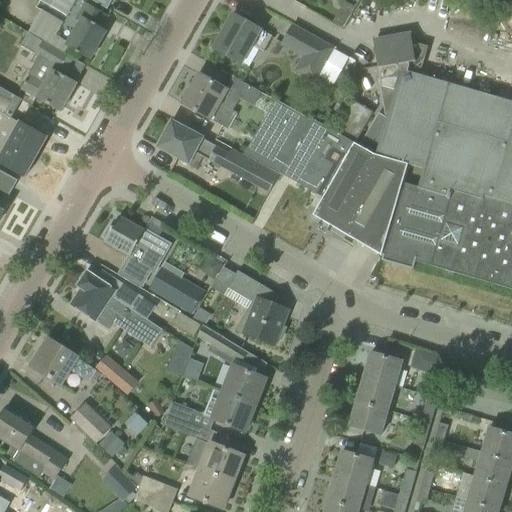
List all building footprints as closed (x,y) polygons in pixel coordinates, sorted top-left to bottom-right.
[(75,0),(39,0),(39,1),(67,17),(75,0)] [(124,0),(87,0),(106,10),(107,9),(105,9),(110,0),(118,0),(123,2),(124,0)] [(331,23),(342,29),(354,8),(341,0),(338,7),(340,8),(331,23)] [(78,22),(64,47),(89,61),(106,32),(101,29),(108,17),(84,3),(74,20),(78,22)] [(260,32),(260,31),(232,15),(213,50),(240,66),(252,46),(262,51),(270,38),(260,32)] [(300,71),(315,79),(332,50),(292,27),(281,46),(307,60),(300,71)] [(406,172),(381,256),(383,257),(381,262),(412,271),(415,260),(444,268),(442,275),(453,278),(455,271),(511,287),(511,103),(417,76),(419,70),(421,70),(428,48),(411,43),(410,35),(373,42),(381,88),(394,90),(375,156),(406,172)] [(35,55),(60,69),(66,57),(42,43),(35,55)] [(20,91),(43,103),(60,113),(76,85),(51,71),(44,84),(29,75),(20,91)] [(237,115),(233,112),(239,101),(252,108),(260,94),(232,78),(225,91),(198,75),(182,105),(228,131),(237,115)] [(0,165),(24,178),(46,139),(19,124),(11,119),(21,101),(0,89),(0,165)] [(341,98),(332,112),(343,118),(351,104),(341,98)] [(279,175),(322,199),(323,200),(355,145),(310,120),(310,121),(274,101),(244,156),(243,157),(251,161),(279,175)] [(337,128),(357,140),(373,114),(352,102),(351,104),(343,118),(337,128)] [(171,123),(158,148),(187,164),(186,166),(195,171),(202,158),(221,168),(228,155),(189,133),(171,123)] [(381,257),(381,256),(406,172),(375,156),(355,145),(323,200),(322,199),(312,217),(313,217),(311,221),(320,226),(317,231),(325,235),(327,231),(343,240),(343,241),(352,247),(355,242),(381,257)] [(251,161),(241,179),(268,194),(279,175),(251,161)] [(6,200),(16,182),(0,172),(0,219),(10,202),(6,200)] [(128,259),(153,273),(169,246),(144,232),(118,217),(111,230),(109,228),(103,238),(106,239),(103,243),(128,258),(128,259)] [(208,256),(203,264),(205,273),(213,278),(221,263),(208,256)] [(149,290),(192,315),(205,294),(162,268),(149,290)] [(76,288),(80,290),(106,307),(112,298),(116,292),(87,272),(76,288)] [(235,275),(227,289),(254,305),(248,319),(245,317),(236,331),(235,332),(250,338),(274,347),(277,340),(280,341),(285,329),(282,328),(286,318),(283,317),(286,310),(273,306),(277,296),(274,294),(237,272),(235,275)] [(151,349),(162,331),(127,308),(112,298),(106,307),(80,290),(69,306),(109,332),(114,324),(151,349)] [(199,308),(191,320),(200,325),(201,326),(202,327),(210,315),(199,308)] [(180,313),(173,325),(193,337),(200,325),(191,320),(180,313)] [(235,361),(223,394),(255,407),(265,380),(255,376),(260,361),(248,354),(204,327),(197,338),(235,361)] [(96,371),(77,359),(64,351),(47,340),(46,342),(43,340),(35,352),(39,354),(30,367),(47,378),(60,386),(69,371),(88,383),(96,371)] [(179,375),(191,351),(180,346),(168,369),(179,375)] [(416,351),(411,369),(422,372),(427,354),(416,351)] [(370,354),(363,378),(395,388),(402,363),(370,354)] [(112,383),(127,396),(137,384),(122,371),(112,383)] [(435,372),(428,397),(437,400),(444,375),(435,372)] [(363,378),(356,403),(388,412),(395,388),(363,378)] [(255,407),(223,394),(213,390),(203,417),(244,433),(255,407)] [(424,412),(420,422),(430,425),(433,415),(437,400),(428,397),(424,412)] [(172,403),(167,416),(190,425),(195,412),(172,403)] [(388,412),(356,403),(348,428),(380,437),(388,412)] [(72,420),(96,443),(110,429),(86,405),(72,420)] [(67,462),(57,456),(30,438),(37,426),(6,406),(0,416),(0,440),(17,452),(12,461),(9,460),(9,461),(41,482),(41,480),(39,479),(42,474),(54,482),(49,489),(63,498),(71,486),(57,477),(67,462)] [(190,425),(167,416),(162,427),(186,436),(190,425)] [(430,425),(420,422),(413,446),(423,449),(430,425)] [(439,424),(434,440),(443,442),(447,427),(439,424)] [(511,436),(488,429),(481,454),(511,462),(511,436)] [(98,445),(111,458),(124,445),(110,432),(98,445)] [(200,471),(232,484),(242,457),(210,445),(210,446),(196,440),(186,465),(200,471)] [(443,442),(434,440),(429,455),(438,458),(443,442)] [(479,463),(474,478),(506,487),(511,464),(511,462),(481,454),(467,450),(464,459),(479,463)] [(341,452),(334,477),(366,486),(373,461),(341,452)] [(0,475),(0,481),(20,493),(27,480),(5,467),(0,475)] [(101,480),(122,503),(136,490),(115,467),(101,480)] [(232,484),(200,471),(190,497),(222,510),(232,484)] [(406,471),(398,496),(408,499),(415,474),(406,471)] [(424,472),(420,488),(429,491),(433,475),(424,472)] [(131,479),(139,487),(142,478),(138,474),(131,479)] [(139,488),(139,489),(173,503),(177,491),(143,477),(142,479),(142,478),(139,487),(139,488)] [(334,477),(327,501),(359,511),(366,486),(334,477)] [(474,478),(467,501),(499,511),(506,487),(474,478)] [(429,491),(420,488),(416,503),(424,506),(429,491)] [(168,511),(173,503),(139,489),(134,501),(161,511),(168,511)] [(394,511),(393,511),(404,511),(408,499),(398,496),(383,492),(379,507),(394,511)] [(0,511),(3,511),(8,504),(0,499),(0,511)] [(358,511),(359,511),(327,501),(323,511),(358,511)] [(498,511),(499,511),(467,501),(464,511),(498,511)]
